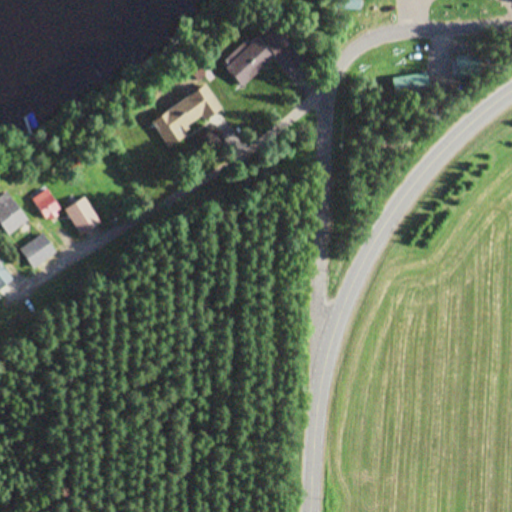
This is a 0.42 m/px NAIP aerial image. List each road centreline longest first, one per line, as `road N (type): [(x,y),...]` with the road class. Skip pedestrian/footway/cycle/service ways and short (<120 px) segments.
road 1 (tertiary): [(311,511),(321,354),(371,245),(420,164),(511,87)]
road 2 (residential): [(511,21),(380,34),(344,53),(321,114),(321,354)]
road 3 (residential): [(321,114),(0,306)]
